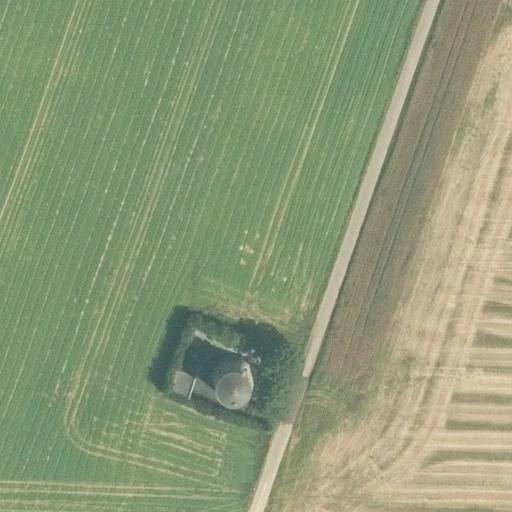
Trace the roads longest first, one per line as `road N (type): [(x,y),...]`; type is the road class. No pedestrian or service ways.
road 1 (track): [(434,0),(308,357)]
road 2 (track): [(255,511),(308,357)]
